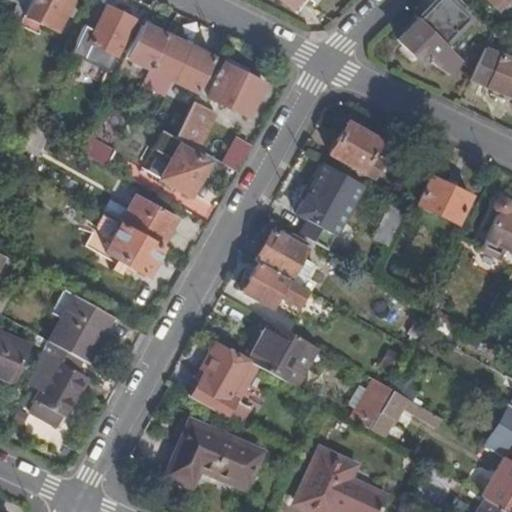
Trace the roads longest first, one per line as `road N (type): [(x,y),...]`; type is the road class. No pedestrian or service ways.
road 1 (residential): [(78,501),(323,62)]
road 2 (residential): [(323,62),(511,152)]
road 3 (residential): [(196,0),(323,62)]
